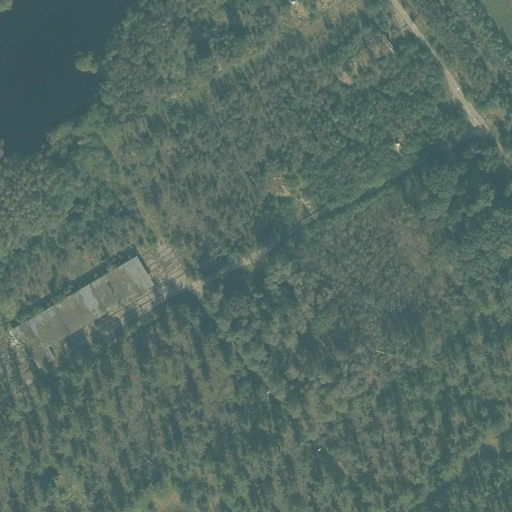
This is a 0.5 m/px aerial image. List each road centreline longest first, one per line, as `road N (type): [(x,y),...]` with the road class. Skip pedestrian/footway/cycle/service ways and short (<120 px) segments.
road 1 (track): [(482,125),(0,402)]
road 2 (track): [(511,166),(390,0)]
